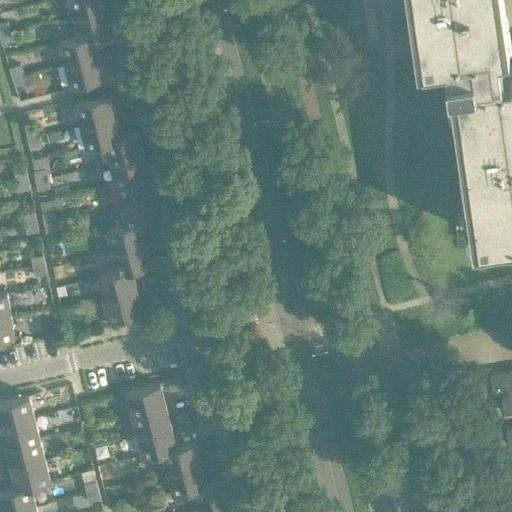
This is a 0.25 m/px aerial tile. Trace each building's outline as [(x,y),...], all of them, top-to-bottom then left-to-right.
[(105,0),(70,0),(74,15),(108,6),(105,0)] [(504,42),(504,41),(498,0),(414,0),(423,54),(447,50),(448,61),(446,62),(449,76),(456,75),(478,233),(511,227),(511,56),(500,58),(498,43),(504,42)] [(74,15),(79,35),(79,36),(93,32),(94,34),(113,29),(108,6),(74,15)] [(8,20),(0,22),(0,32),(11,30),(8,20)] [(11,30),(0,32),(0,35),(2,42),(13,39),(11,30)] [(93,32),(79,36),(79,35),(59,40),(65,62),(99,53),(94,34),(93,32)] [(99,53),(65,62),(71,84),(104,76),(99,53)] [(21,63),(9,66),(12,76),(24,72),(21,63)] [(24,72),(12,76),(15,85),(26,81),(24,72)] [(75,102),(80,123),(114,115),(109,93),(75,102)] [(114,115),(80,123),(86,146),(105,141),(105,139),(119,136),(119,135),(114,115)] [(37,125),(25,127),(27,136),(39,134),(37,125)] [(139,130),(119,135),(119,136),(105,139),(105,141),(110,160),(144,152),(139,130)] [(39,134),(27,136),(29,146),(41,143),(39,134)] [(144,152),(110,160),(115,181),(149,173),(144,152)] [(67,169),(68,178),(94,174),(93,165),(67,169)] [(46,167),(34,169),(36,179),(47,176),(46,167)] [(26,168),(15,171),(16,180),(28,178),(26,168)] [(149,173),(115,181),(121,202),(154,193),(149,173)] [(47,176),(36,179),(38,188),(49,186),(47,176)] [(28,178),(16,180),(18,190),(30,187),(28,178)] [(154,193),(121,202),(126,222),(126,223),(140,219),(141,221),(160,216),(154,193)] [(54,210),(42,212),(44,221),(56,219),(54,210)] [(35,211),(23,213),(25,223),(37,220),(35,211)] [(56,219),(44,221),(46,231),(58,228),(56,219)] [(140,219),(126,223),(126,222),(106,227),(112,249),(146,241),(141,221),(140,219)] [(37,220),(25,223),(27,232),(38,230),(37,220)] [(151,230),(153,239),(165,236),(163,227),(151,230)] [(165,236),(153,239),(156,248),(167,245),(165,236)] [(112,249),(117,269),(117,270),(131,266),(132,268),(151,263),(146,241),(112,249)] [(43,253),(31,256),(33,265),(45,263),(43,253)] [(45,263),(33,265),(35,275),(47,272),(45,263)] [(131,266),(117,270),(117,269),(98,274),(103,296),(137,288),(132,268),(131,266)] [(142,276),(145,286),(156,283),(154,273),(142,276)] [(156,283),(145,286),(147,295),(159,292),(156,283)] [(137,288),(103,296),(109,318),(142,310),(137,288)] [(0,314),(11,312),(7,290),(0,291),(0,314)] [(11,312),(0,314),(0,337),(14,335),(11,312)] [(511,373),(485,380),(493,413),(511,408),(511,373)] [(182,387),(179,376),(168,379),(171,390),(182,387)] [(126,390),(132,411),(166,403),(160,381),(126,390)] [(29,393),(0,400),(0,420),(1,424),(35,415),(29,393)] [(166,403),(132,411),(137,433),(171,424),(166,403)] [(176,413),(179,422),(190,419),(188,410),(176,413)] [(35,415),(1,424),(6,444),(40,436),(35,415)] [(190,419),(179,422),(181,432),(193,429),(190,419)] [(171,424),(137,433),(143,455),(162,450),(162,448),(176,444),(171,424)] [(40,436),(6,444),(11,466),(45,457),(40,436)] [(195,439),(176,444),(162,448),(162,450),(167,470),(201,461),(195,439)] [(206,450),(209,459),(220,456),(218,447),(206,450)] [(220,456),(209,459),(211,469),(223,466),(220,456)] [(45,457),(11,466),(16,486),(31,483),(31,484),(51,479),(45,457)] [(201,461),(167,470),(173,492),(192,487),(192,485),(206,481),(201,461)] [(225,476),(206,481),(192,485),(192,487),(197,506),(231,498),(225,476)] [(84,482),(87,491),(98,488),(96,479),(84,482)] [(16,486),(0,489),(0,502),(2,511),(36,504),(31,484),(31,483),(16,486)] [(98,488),(87,491),(89,500),(100,498),(98,488)] [(234,511),(231,498),(197,506),(198,511),(234,511)]
